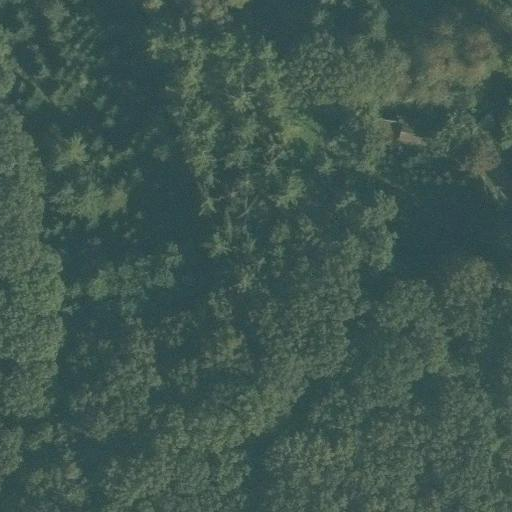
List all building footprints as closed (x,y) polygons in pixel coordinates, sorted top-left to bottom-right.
[(470,132),(471,134),(484,131),(495,128),(490,113),(470,132)] [(368,143),(394,146),(397,125),(372,122),(368,143)] [(400,142),(436,148),(439,132),(402,126),(400,142)] [(484,131),(489,149),(500,145),(495,128),(484,131)] [(476,152),(489,149),(484,131),(471,134),(476,152)]
